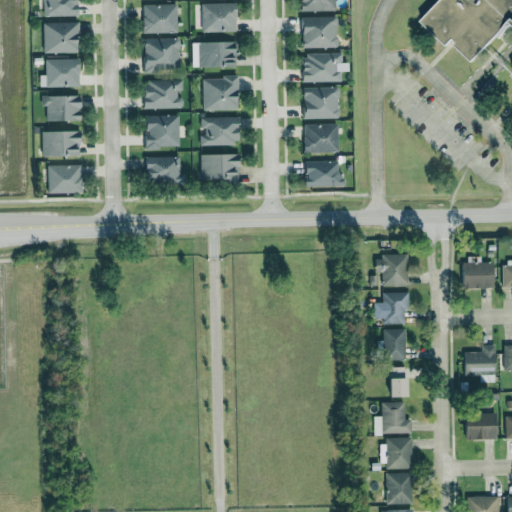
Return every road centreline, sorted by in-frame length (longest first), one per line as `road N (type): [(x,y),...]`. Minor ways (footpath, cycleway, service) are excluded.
road 1 (residential): [(0,227),(511,213)]
road 2 (residential): [(446,511),(444,215)]
road 3 (residential): [(113,223),(107,0)]
road 4 (residential): [(268,0),(272,219)]
